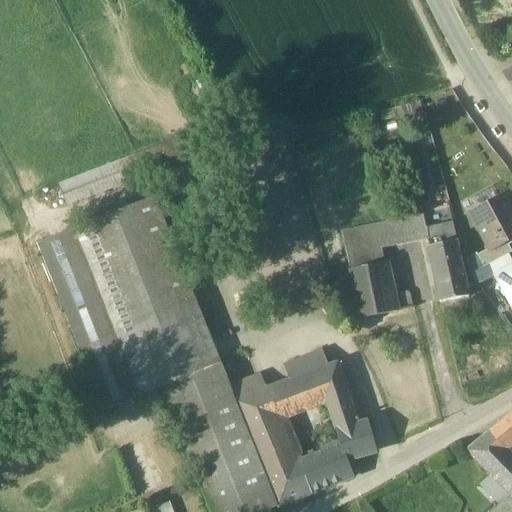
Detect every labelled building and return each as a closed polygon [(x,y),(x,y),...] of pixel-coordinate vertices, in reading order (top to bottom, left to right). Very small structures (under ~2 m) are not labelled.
[(444,99),(432,106),(440,120),(452,113),(444,99)] [(177,142),(135,158),(142,176),(184,160),(177,142)] [(135,158),(61,187),(68,205),(142,176),(135,158)] [(152,197),(75,230),(140,397),(163,388),(220,365),(152,197)] [(511,210),(505,197),(472,214),(491,249),(492,251),(503,244),(511,239),(511,210)] [(350,270),(386,263),(383,251),(428,242),(423,218),(343,235),(350,270)] [(75,230),(35,244),(103,412),(140,397),(75,230)] [(457,243),(432,248),(439,283),(436,284),(440,303),(468,298),(457,243)] [(503,244),(492,251),(491,249),(478,256),(484,268),(488,266),(508,256),(509,255),(503,244)] [(471,275),(484,268),(478,256),(466,262),(471,275)] [(493,276),(511,266),(511,263),(508,256),(488,266),(493,276)] [(386,263),(350,270),(360,319),(395,312),(392,295),(386,263)] [(477,285),(493,276),(488,266),(484,268),(471,275),(470,276),(477,285)] [(511,307),(511,266),(493,276),(511,307)] [(404,293),(392,295),(395,312),(411,309),(409,297),(404,293)] [(308,338),(279,348),(282,356),(311,347),(308,338)] [(338,364),(282,385),(292,412),(326,399),(348,391),(348,390),(338,364)] [(230,388),(220,365),(163,388),(212,511),(265,511),(279,507),(230,388)] [(297,461),(262,376),(230,388),(279,507),(311,495),(297,461)] [(348,391),(326,399),(333,418),(337,432),(358,426),(348,391)] [(511,414),(489,433),(505,451),(506,450),(511,445),(511,414)] [(358,426),(337,432),(340,444),(297,461),(311,495),(352,478),(346,461),(375,453),(367,424),(358,426)] [(511,455),(506,450),(505,451),(489,433),(468,451),(511,496),(511,455)]
